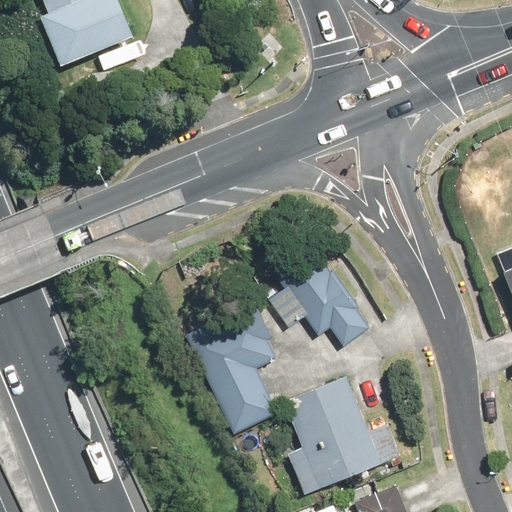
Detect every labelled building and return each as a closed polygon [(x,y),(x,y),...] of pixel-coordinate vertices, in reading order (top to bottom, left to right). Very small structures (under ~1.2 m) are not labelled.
[(37,0),(45,17),(31,23),(52,72),(125,41),(107,0),(37,0)] [(511,249),(511,266),(493,275),(511,317),(511,245),(510,246),(511,249)] [(364,325),(312,258),(259,298),(283,329),(298,318),(314,338),(324,331),(336,346),(364,325)] [(180,338),(225,433),(274,411),(253,368),(273,358),(248,306),(180,338)] [(340,376),(278,402),(298,448),(280,455),(297,497),(399,454),(386,422),(363,431),(340,376)] [(354,511),(402,511),(391,484),(350,500),(354,511)]
